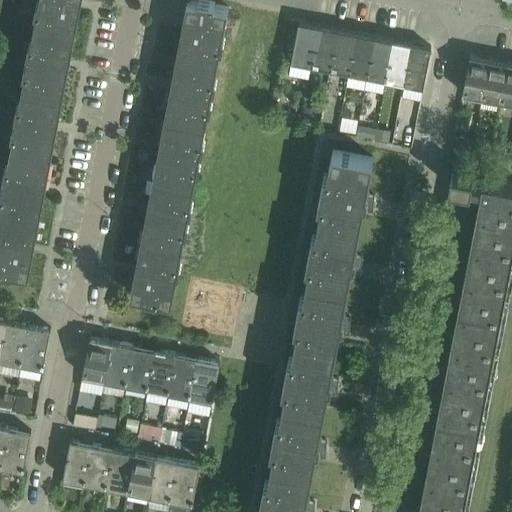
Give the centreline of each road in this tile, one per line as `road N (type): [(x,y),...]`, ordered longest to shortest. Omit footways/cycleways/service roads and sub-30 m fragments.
road 1 (residential): [(38,511),(136,0)]
road 2 (residential): [(367,511),(465,13)]
